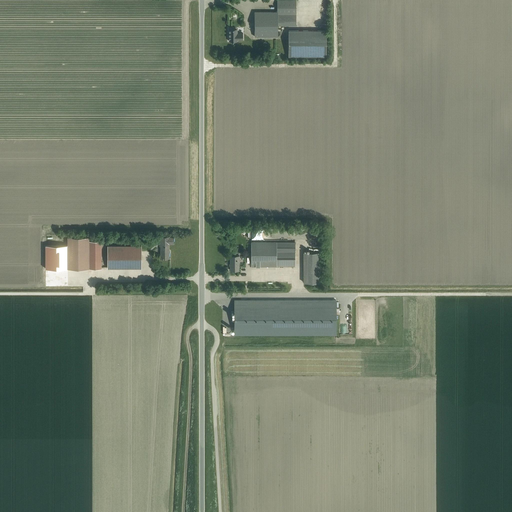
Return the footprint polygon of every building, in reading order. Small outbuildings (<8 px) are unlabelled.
[(296,0),(292,0),(277,0),(277,12),(277,14),(296,14),(296,0)] [(254,36),(277,37),(277,26),(277,14),(277,12),(254,12),(254,36)] [(277,14),(277,26),(296,26),(296,14),(277,14)] [(243,40),(243,33),(237,33),(236,33),(236,29),(229,29),(229,41),(237,41),(237,40),(243,40)] [(326,31),(288,30),(288,56),(326,56),(326,31)] [(89,237),(68,237),(68,246),(68,269),(89,268),(89,241),(89,237)] [(169,244),(173,244),(173,237),(169,237),(161,237),(161,255),(159,255),(159,258),(169,258),(169,244)] [(101,241),(89,241),(89,268),(101,268),(101,241)] [(276,251),(276,242),(251,242),(251,266),(276,266),(276,263),(276,251)] [(295,242),(276,242),(276,251),(295,251),(295,242)] [(68,246),(46,246),(46,269),(68,269),(68,246)] [(108,268),(141,268),(141,246),(108,246),(108,268)] [(276,251),(276,263),(295,263),(295,251),(276,251)] [(320,282),(320,252),(303,252),(303,282),(320,282)] [(239,263),(239,256),(230,256),(230,271),(239,271),(239,263)] [(336,334),(336,300),(234,300),(234,335),(336,334)]
